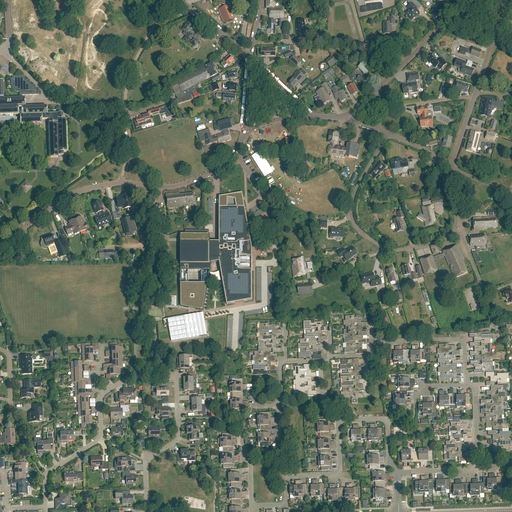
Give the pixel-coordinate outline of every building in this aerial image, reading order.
[(89,0),(81,12),(96,23),(100,20),(101,22),(103,20),(103,19),(101,15),(103,14),(105,15),(106,16),(109,19),(112,17),(120,6),(127,1),(127,0),(89,0)] [(275,8),(274,0),(266,0),(266,8),(269,8),(269,18),(284,18),(284,7),(276,7),(276,8),(275,8)] [(407,2),(410,5),(407,7),(409,9),(405,13),(412,20),(419,13),(416,10),(416,7),(412,3),(411,2),(413,1),(411,0),(403,0),(406,3),(407,2)] [(434,5),(432,7),(434,9),(440,13),(444,8),(439,3),(436,7),(434,5)] [(382,4),(360,8),(361,13),(383,9),(382,4)] [(224,23),(233,20),(227,6),(219,9),(224,23)] [(434,9),(430,14),(435,19),(440,13),(434,9)] [(383,34),(391,34),(390,28),(391,28),(391,25),(394,25),(394,18),(388,18),(388,23),(383,23),(383,34)] [(105,19),(93,33),(99,39),(111,24),(105,19)] [(283,27),(284,22),(281,22),(281,21),(269,20),(268,30),(267,30),(267,36),(275,37),(275,31),(275,25),(276,25),(278,25),(278,27),(283,27)] [(305,30),(304,20),(296,20),(297,39),(307,38),(307,30),(305,30)] [(194,37),(193,38),(191,37),(193,34),(191,32),(195,27),(188,22),(182,30),(184,31),(183,33),(183,34),(186,36),(183,40),(187,43),(188,41),(190,43),(195,47),(199,41),(194,37)] [(86,95),(110,66),(99,56),(94,62),(92,60),(102,47),(94,40),(96,37),(87,29),(78,40),(82,43),(70,57),(87,70),(75,84),(79,88),(79,89),(86,95)] [(55,39),(49,45),(55,52),(62,46),(55,39)] [(472,51),(467,49),(461,47),(459,54),(465,56),(466,53),(471,55),(479,58),(482,51),(473,48),(472,51)] [(268,48),(268,49),(261,49),(261,56),(275,56),(275,49),(272,49),(272,48),(268,48)] [(50,81),(63,91),(74,76),(63,67),(60,71),(56,68),(57,67),(54,65),(56,62),(51,59),(50,61),(46,57),(48,55),(39,49),(28,64),(38,71),(39,69),(43,72),(45,69),(54,75),(50,81)] [(297,67),(301,62),(294,55),(290,60),(291,62),(297,67)] [(439,61),(433,55),(428,60),(435,68),(437,66),(441,70),(447,64),(441,59),(439,61)] [(228,66),(235,61),(230,56),(224,61),(225,62),(222,65),(224,68),(227,65),(228,66)] [(336,63),(331,57),(326,62),(330,67),(336,63)] [(457,59),(456,63),(454,67),(457,67),(459,68),(458,71),(459,73),(460,73),(472,77),(474,70),(466,67),(467,63),(457,59)] [(366,76),(372,71),(364,62),(358,67),(366,76)] [(191,93),(198,90),(195,86),(218,74),(213,63),(170,85),(174,92),(176,96),(184,91),(186,95),(170,103),(172,107),(194,100),(191,93)] [(332,70),(331,68),(330,69),(323,75),(324,77),(325,76),(326,77),(333,71),(332,70)] [(300,84),(306,78),(298,70),(295,74),(296,75),(288,84),(294,89),(297,85),(297,86),(300,83),(300,84)] [(357,72),(355,70),(352,72),(351,74),(351,76),(353,78),(354,78),(361,86),(367,81),(359,74),(357,71),(357,72)] [(403,94),(417,93),(416,81),(418,80),(418,73),(407,74),(408,84),(402,85),(403,94)] [(213,83),(221,79),(219,75),(211,79),(213,83)] [(343,85),(349,81),(346,76),(340,79),(343,85)] [(36,92),(36,88),(33,88),(33,86),(30,86),(30,82),(28,83),(28,80),(24,81),(24,77),(13,77),(12,77),(12,79),(11,79),(11,85),(11,87),(12,88),(12,89),(13,90),(14,91),(15,92),(16,92),(17,92),(19,92),(19,96),(39,95),(39,92),(36,92)] [(0,121),(17,121),(17,119),(18,118),(20,118),(20,125),(42,124),(42,120),(45,120),(49,119),(49,123),(48,123),(50,159),(58,158),(58,156),(64,156),(63,153),(67,153),(66,119),(63,119),(63,114),(56,114),(56,110),(54,111),(53,111),(53,114),(47,114),(47,106),(25,107),(25,106),(25,102),(25,98),(3,99),(3,98),(3,81),(0,81),(0,121)] [(467,93),(469,86),(456,81),(454,88),(450,86),(449,89),(445,88),(443,93),(450,95),(451,90),(461,93),(462,92),(467,93)] [(213,92),(220,90),(217,84),(211,86),(213,92)] [(331,101),(328,95),(331,93),(326,84),(321,86),(323,89),(316,92),(318,96),(314,98),(314,99),(315,98),(316,100),(315,101),(316,102),(317,102),(318,104),(322,102),(323,105),(331,101)] [(352,96),(358,92),(353,84),(348,87),(352,96)] [(334,95),(337,94),(341,102),(347,100),(343,91),(340,92),(338,86),(332,89),(334,95)] [(235,102),(236,95),(217,93),(217,97),(223,98),(223,101),(227,102),(227,104),(231,104),(232,101),(235,102)] [(479,116),(489,118),(491,105),(496,106),(497,102),(492,102),(492,100),(483,98),(481,105),(482,105),(481,109),(479,116)] [(173,116),(169,105),(148,111),(149,114),(140,116),(141,118),(136,120),(134,121),(137,128),(142,126),(141,123),(142,124),(145,124),(145,122),(145,121),(150,120),(149,115),(160,112),(161,115),(166,113),(167,118),(173,116)] [(428,113),(427,107),(417,108),(418,115),(422,114),(423,118),(420,119),(421,127),(428,126),(428,127),(433,127),(432,117),(432,113),(428,113)] [(235,125),(233,119),(230,120),(229,118),(217,122),(217,121),(214,122),(215,125),(213,126),(215,131),(232,126),(235,125)] [(213,143),(212,137),(211,135),(209,129),(205,130),(198,133),(200,139),(205,137),(207,145),(213,143)] [(477,151),(482,133),(471,130),(469,137),(470,138),(467,149),(477,151)] [(212,137),(213,143),(218,141),(218,143),(231,140),(228,131),(223,132),(223,133),(212,137)] [(495,142),(497,134),(487,131),(485,140),(495,142)] [(336,143),(338,134),(333,133),(333,132),(330,132),(329,136),(330,136),(329,142),(332,143),(332,146),(330,155),(345,158),(357,160),(360,146),(347,144),(347,148),(335,146),(336,143)] [(430,147),(438,144),(437,140),(439,139),(438,136),(434,138),(434,139),(428,141),(427,142),(428,146),(429,146),(430,147)] [(450,148),(452,138),(445,136),(442,147),(450,148)] [(393,170),(401,168),(403,168),(409,167),(407,160),(402,161),(401,158),(398,159),(390,161),(393,170)] [(381,172),(386,167),(380,161),(374,167),(375,168),(368,176),(373,180),(381,171),(381,172)] [(353,175),(349,184),(354,186),(358,177),(353,175)] [(28,184),(25,181),(18,188),(26,194),(32,187),(30,185),(28,184)] [(195,203),(194,193),(179,195),(179,193),(166,195),(167,208),(183,207),(182,205),(195,203)] [(127,208),(125,195),(124,196),(124,197),(117,199),(118,204),(117,204),(118,207),(118,208),(127,206),(127,208)] [(432,204),(435,203),(434,198),(431,199),(431,201),(429,202),(428,196),(421,198),(423,203),(422,203),(423,207),(422,207),(424,217),(425,217),(427,219),(425,221),(426,227),(434,225),(434,223),(435,220),(433,212),(432,211),(432,209),(434,209),(433,205),(432,205),(432,204)] [(251,242),(251,241),(250,236),(244,201),(219,197),(219,242),(210,242),(210,237),(181,237),(181,272),(210,272),(211,263),(219,262),(227,305),(252,300),(252,256),(249,256),(249,250),(249,242),(251,242)] [(103,214),(102,211),(103,211),(100,202),(93,205),(96,213),(98,212),(99,216),(95,218),(99,228),(112,223),(110,217),(106,218),(105,214),(103,214)] [(401,222),(400,219),(405,217),(403,211),(397,213),(399,219),(393,220),(394,224),(392,225),(391,226),(391,228),(393,229),(396,229),(397,233),(404,231),(402,226),(403,226),(402,222),(401,222)] [(75,219),(80,232),(86,230),(89,228),(87,223),(84,224),(83,222),(84,222),(82,218),(82,219),(81,217),(75,219)] [(121,220),(125,234),(135,232),(132,217),(121,220)] [(474,231),(486,230),(486,228),(498,228),(497,217),(474,219),(474,231)] [(74,234),(80,232),(75,219),(69,221),(71,227),(69,228),(68,226),(65,228),(68,235),(71,233),(73,232),(74,234)] [(344,237),(344,229),(335,229),(335,227),(330,227),(329,236),(344,237)] [(45,249),(47,248),(49,247),(50,246),(53,245),(51,242),(54,241),(51,234),(43,238),(43,239),(41,239),(42,241),(41,243),(41,246),(43,248),(45,249)] [(470,245),(486,244),(486,236),(470,236),(470,245)] [(62,240),(54,243),(60,257),(67,254),(62,240)] [(433,255),(440,253),(437,244),(430,246),(433,255)] [(464,260),(458,245),(442,252),(443,254),(433,257),(433,256),(419,260),(425,276),(438,271),(434,259),(444,256),(449,267),(449,266),(455,279),(468,273),(463,263),(464,260)] [(357,254),(353,247),(349,249),(345,251),(343,248),(337,252),(340,258),(344,256),(346,261),(351,259),(351,258),(357,254)] [(302,264),(301,259),(292,260),(293,266),(292,266),(294,277),(305,275),(303,264),(302,264)] [(415,273),(412,274),(411,271),(410,271),(409,266),(402,267),(404,276),(408,275),(410,281),(417,279),(419,279),(423,278),(422,272),(420,266),(416,267),(417,273),(415,274),(415,273)] [(394,277),(392,269),(386,271),(388,278),(389,278),(390,283),(396,282),(395,277),(394,277)] [(375,279),(373,273),(368,274),(368,275),(361,277),(363,284),(371,283),(372,287),(381,285),(379,277),(379,278),(375,279)] [(181,283),(181,298),(184,298),(184,307),(188,308),(203,310),(208,283),(181,283)] [(299,296),(313,294),(312,283),(297,285),(299,296)] [(510,303),(511,302),(511,291),(511,292),(511,290),(502,293),(504,298),(506,297),(507,300),(509,299),(510,303)] [(204,313),(168,319),(172,342),(207,336),(204,319),(204,313)] [(362,327),(366,327),(366,322),(360,323),(360,321),(361,321),(361,317),(361,316),(356,316),(356,318),(355,318),(354,316),(345,316),(345,321),(343,321),(344,326),(345,326),(355,325),(355,323),(358,323),(358,327),(362,327)] [(322,331),(322,332),(326,331),(326,327),(320,327),(320,325),(322,325),(321,322),(315,322),(315,321),(305,321),(306,326),(304,326),(304,331),(306,331),(306,330),(315,330),(315,328),(318,328),(318,331),(318,332),(322,331)] [(276,334),(276,335),(280,335),(280,330),(274,331),(274,328),(275,328),(275,325),(269,325),(269,324),(259,324),(259,329),(258,329),(258,334),(260,334),(260,333),(269,333),(269,331),(272,331),(272,334),(272,335),(276,334)] [(358,327),(355,327),(355,325),(345,326),(346,330),(344,330),(344,335),(346,335),(355,334),(355,332),(358,332),(358,336),(362,336),(367,336),(366,332),(360,332),(360,330),(362,330),(362,327),(358,327)] [(318,331),(315,331),(315,330),(306,330),(306,331),(306,335),(304,335),(304,339),(304,340),(309,340),(309,341),(315,341),(315,337),(318,337),(318,341),(327,341),(326,336),(320,337),(320,334),(322,334),(322,332),(322,331),(318,332),(318,331)] [(272,335),(272,334),(269,334),(269,333),(260,333),(260,334),(260,338),(258,338),(258,343),(260,343),(269,342),(269,340),(272,340),(272,343),(272,344),(276,344),(281,344),(280,339),(274,340),(274,338),(276,337),(276,335),(276,334),(272,335)] [(358,336),(355,336),(355,334),(346,335),(346,339),(344,339),(344,344),(346,344),(355,343),(355,341),(358,341),(358,345),(359,345),(362,345),(367,345),(367,341),(361,341),(361,339),(362,339),(362,336),(358,336)] [(490,344),(490,340),(492,340),(492,335),(481,335),(481,338),(478,338),(478,334),(469,334),(470,338),(476,338),(476,340),(474,340),(474,343),(478,343),(481,343),(481,344),(490,344)] [(298,344),(298,349),(300,349),(309,349),(309,347),(312,346),(313,350),(316,350),(321,350),(321,346),(315,346),(315,344),(316,344),(316,341),(315,341),(309,341),(309,340),(304,340),(304,339),(300,339),(300,344),(298,344)] [(272,344),(272,343),(269,344),(269,342),(260,343),(260,347),(258,347),(258,352),(263,352),(263,354),(270,353),(269,350),(272,349),(273,353),(281,353),(281,349),(275,349),(275,347),(276,347),(276,344),(272,344)] [(112,354),(122,354),(122,347),(117,347),(116,343),(110,344),(110,348),(111,347),(112,354)] [(359,345),(358,345),(355,345),(355,343),(346,344),(346,348),(344,348),(345,353),(356,353),(356,350),(359,350),(359,354),(367,354),(367,350),(362,350),(362,348),(362,345),(359,345)] [(478,346),(478,343),(474,343),(470,343),(470,347),(476,347),(476,349),(474,349),(475,352),(478,352),(481,352),(481,353),(491,353),(491,349),(492,349),(492,344),(490,344),(481,344),(481,346),(478,346)] [(82,355),(93,355),(93,351),(98,350),(98,344),(92,344),(92,348),(90,348),(90,344),(82,344),(82,355)] [(456,355),(460,355),(460,351),(455,351),(455,349),(455,346),(448,346),(448,344),(439,345),(439,349),(438,349),(438,354),(440,354),(449,354),(449,352),(452,352),(452,355),(456,355)] [(394,364),(399,364),(398,347),(395,347),(395,352),(394,352),(394,351),(390,351),(390,361),(394,361),(394,364)] [(407,361),(407,350),(403,351),(403,352),(399,352),(398,347),(399,364),(403,363),(403,361),(407,361)] [(313,350),(310,350),(309,350),(309,349),(300,349),(300,353),(298,353),(299,358),(310,358),(310,356),(313,355),(313,359),(321,359),(321,355),(315,355),(315,353),(317,353),(316,350),(313,350)] [(416,363),(415,352),(411,352),(411,350),(407,350),(407,361),(411,361),(411,363),(416,363)] [(420,350),(420,351),(415,352),(416,363),(420,363),(420,360),(424,360),(427,360),(426,357),(424,357),(424,354),(426,354),(426,350),(420,350)] [(271,353),(270,353),(263,354),(263,352),(258,352),(254,352),(254,356),(253,356),(253,361),(255,361),(264,361),(264,358),(267,358),(267,362),(271,362),(275,362),(275,358),(269,358),(269,356),(271,356),(271,353)] [(479,355),(478,352),(475,352),(470,352),(470,356),(476,356),(476,358),(475,358),(475,361),(479,361),(482,361),(482,362),(491,362),(491,358),(493,358),(493,353),(491,353),(481,353),(482,355),(479,355)] [(452,355),(449,355),(449,354),(440,354),(440,358),(438,359),(438,364),(440,363),(449,363),(449,361),(452,361),(452,364),(456,364),(460,364),(460,360),(456,360),(456,358),(456,355),(452,355)] [(29,356),(20,356),(20,367),(23,367),(23,374),(32,374),(32,364),(31,356),(29,356)] [(340,365),(340,370),(342,370),(351,369),(351,367),(354,367),(354,371),(355,371),(358,371),(363,371),(363,367),(357,367),(357,365),(358,365),(358,359),(351,359),(351,360),(342,361),(342,365),(340,365)] [(267,362),(264,362),(264,361),(255,361),(255,366),(253,366),(253,371),(255,371),(255,375),(268,375),(267,371),(275,371),(275,367),(269,367),(269,365),(271,365),(271,362),(267,362)] [(479,365),(479,361),(475,361),(471,361),(471,365),(475,365),(475,367),(475,370),(482,370),(482,372),(491,371),(491,367),(493,367),(493,362),(491,362),(482,362),(482,365),(479,365)] [(193,367),(189,367),(189,363),(177,363),(177,369),(180,369),(186,369),(186,372),(188,372),(193,372),(193,367)] [(452,364),(449,364),(449,363),(440,363),(440,368),(438,368),(438,373),(440,373),(440,372),(449,372),(449,370),(452,370),(452,373),(453,373),(453,374),(456,373),(456,374),(461,373),(461,369),(455,369),(455,367),(456,367),(456,364),(452,364)] [(295,376),(304,376),(304,377),(307,377),(311,377),(316,377),(316,373),(310,373),(310,371),(311,371),(311,368),(311,365),(304,365),(304,367),(295,367),(295,372),(293,372),(293,377),(295,376)] [(120,375),(120,368),(109,368),(110,375),(106,375),(106,379),(114,379),(114,375),(120,375)] [(355,371),(354,371),(351,371),(351,369),(342,370),(342,374),(340,374),(340,379),(342,379),(352,379),(352,377),(354,376),(354,380),(355,380),(359,380),(363,380),(363,376),(357,376),(357,374),(358,374),(358,371),(355,371)] [(453,373),(452,373),(450,373),(449,372),(440,372),(440,373),(440,377),(439,377),(439,382),(450,381),(450,379),(453,379),(453,383),(461,382),(461,378),(455,378),(455,376),(456,376),(456,374),(456,373),(453,374),(453,373)] [(507,383),(507,379),(509,379),(508,374),(497,374),(497,377),(494,377),(494,373),(486,373),(486,377),(492,377),(492,379),(490,379),(491,382),(495,382),(498,382),(498,383),(507,383)] [(184,378),(184,385),(193,384),(193,380),(197,380),(197,375),(195,375),(188,375),(188,378),(184,378)] [(398,384),(415,383),(415,380),(409,380),(409,379),(411,379),(411,375),(400,375),(400,379),(396,379),(396,380),(396,384),(398,384)] [(230,388),(241,388),(241,384),(243,384),(242,379),(237,380),(237,376),(230,376),(230,377),(231,377),(231,380),(232,380),(232,384),(230,384),(230,388)] [(311,380),(311,377),(307,377),(304,377),(304,376),(295,376),(295,381),(293,381),(294,386),(295,385),(296,385),(305,385),(305,383),(308,383),(308,386),(312,386),(316,386),(316,382),(310,382),(310,380),(311,380)] [(355,380),(354,380),(352,380),(352,379),(342,379),(343,383),(341,383),(341,388),(343,388),(352,388),(352,386),(355,386),(355,389),(359,389),(363,389),(363,385),(357,385),(357,383),(359,383),(359,380),(355,380)] [(22,398),(31,397),(30,394),(33,394),(33,388),(39,388),(39,381),(40,381),(40,380),(33,381),(24,381),(24,390),(21,391),(22,398)] [(495,382),(491,382),(486,382),(486,386),(492,386),(492,388),(491,388),(491,391),(495,391),(498,391),(498,392),(507,392),(507,388),(509,388),(509,383),(507,383),(498,383),(498,384),(498,385),(495,386),(495,382)] [(406,392),(407,392),(411,392),(411,388),(410,388),(410,383),(415,383),(398,384),(398,388),(401,388),(401,392),(406,392)] [(159,388),(159,384),(152,385),(152,388),(156,388),(156,397),(169,396),(169,388),(159,388)] [(197,389),(196,384),(193,384),(184,385),(184,391),(191,391),(191,394),(197,394),(197,389)] [(308,386),(305,386),(305,385),(296,385),(295,385),(296,390),(294,390),(294,395),(305,394),(305,392),(308,392),(308,396),(316,395),(316,391),(310,391),(310,389),(312,389),(312,386),(308,386)] [(230,397),(243,396),(243,392),(241,392),(241,388),(230,388),(230,397)] [(355,389),(352,389),(352,388),(343,388),(343,392),(341,392),(341,397),(351,397),(351,395),(354,394),(355,398),(358,398),(364,398),(364,394),(358,394),(358,392),(359,392),(359,389),(355,389)] [(116,403),(120,403),(120,401),(126,401),(135,400),(135,397),(135,389),(123,390),(123,394),(119,394),(119,395),(115,395),(116,403)] [(461,391),(461,407),(466,407),(466,405),(470,405),(470,394),(465,394),(465,396),(464,396),(464,390),(461,391)] [(440,408),(444,408),(444,391),(439,391),(440,395),(435,395),(436,402),(436,406),(440,406),(440,408)] [(453,405),(453,395),(448,395),(448,397),(444,397),(444,391),(444,408),(449,408),(449,406),(453,405)] [(457,396),(457,395),(453,395),(453,405),(457,405),(457,408),(459,407),(461,407),(461,391),(461,395),(458,395),(458,396),(457,396)] [(495,391),(491,391),(487,391),(487,395),(493,395),(493,397),(491,397),(491,400),(492,400),(498,400),(498,402),(503,401),(503,402),(507,401),(507,397),(509,397),(509,392),(507,392),(498,392),(498,395),(495,395),(495,391)] [(408,396),(407,392),(406,392),(401,392),(394,392),(394,401),(405,400),(408,400),(408,397),(406,397),(406,396),(408,396)] [(193,405),(202,405),(201,401),(205,401),(205,395),(198,396),(198,399),(192,399),(193,405)] [(231,405),(248,405),(248,402),(242,402),(242,400),(243,400),(243,396),(230,397),(231,405)] [(405,400),(394,401),(394,405),(396,405),(396,409),(407,409),(407,405),(405,405),(405,400)] [(504,406),(503,402),(503,401),(498,402),(498,400),(492,400),(492,404),(489,404),(489,400),(481,401),(481,405),(487,404),(487,407),(485,407),(486,410),(490,409),(490,410),(493,409),(493,411),(502,410),(502,406),(504,406)] [(432,413),(436,413),(436,406),(436,402),(432,402),(432,404),(430,404),(430,403),(427,403),(427,404),(428,416),(432,416),(432,413)] [(428,417),(428,416),(427,404),(423,404),(423,403),(419,403),(419,414),(423,413),(423,416),(426,416),(426,417),(428,417)] [(157,415),(161,415),(161,417),(162,417),(162,420),(166,419),(168,419),(168,418),(169,418),(169,417),(169,408),(162,408),(162,404),(153,404),(154,412),(156,412),(157,415)] [(42,412),(42,409),(42,405),(33,405),(33,413),(29,413),(29,423),(38,422),(38,416),(42,416),(42,412)] [(205,405),(202,405),(193,405),(193,412),(199,412),(199,415),(205,415),(205,405)] [(248,408),(248,405),(231,405),(231,414),(244,414),(244,409),(242,409),(242,408),(248,408)] [(111,418),(122,418),(122,413),(128,412),(128,406),(120,406),(120,409),(110,410),(111,418)] [(504,415),(504,410),(502,410),(493,411),(493,413),(490,413),(489,410),(490,410),(490,409),(486,410),(481,410),(481,414),(487,414),(487,416),(486,416),(486,419),(490,419),(493,419),(493,420),(502,420),(502,419),(502,415),(504,415)] [(258,422),(269,421),(269,417),(270,417),(270,413),(260,413),(260,417),(257,417),(258,422)] [(92,424),(91,417),(89,417),(81,417),(81,418),(81,428),(85,428),(85,424),(92,424)] [(317,428),(334,428),(334,425),(329,425),(329,424),(330,424),(330,419),(319,420),(320,424),(317,424),(317,428)] [(504,424),(504,419),(502,419),(502,420),(493,420),(493,422),(490,422),(490,419),(486,419),(481,419),(482,423),(488,423),(488,425),(486,425),(486,428),(493,428),(493,429),(502,429),(502,424),(504,424)] [(449,428),(449,433),(451,433),(460,432),(460,430),(463,430),(463,434),(464,434),(467,434),(472,434),(472,429),(466,430),(466,428),(467,427),(467,424),(469,424),(469,420),(460,421),(460,423),(451,423),(451,428),(449,428)] [(260,430),(271,430),(271,426),(269,426),(269,421),(258,422),(258,426),(260,426),(260,430)] [(197,434),(197,429),(199,429),(199,422),(192,422),(192,427),(187,427),(187,434),(190,434),(197,434)] [(111,437),(123,436),(122,429),(124,429),(124,424),(117,425),(117,428),(111,429),(111,437)] [(152,428),(152,424),(146,424),(146,430),(148,430),(148,437),(160,437),(159,428),(152,428)] [(373,442),(373,425),(370,425),(370,430),(369,430),(369,429),(365,429),(365,440),(369,439),(369,442),(372,442),(372,443),(373,443),(373,442)] [(373,425),(373,442),(378,441),(378,439),(382,439),(382,434),(384,434),(384,428),(377,429),(377,430),(376,430),(376,425),(373,425)] [(320,437),(331,437),(330,432),(329,432),(329,431),(329,428),(334,428),(317,428),(318,433),(320,433),(320,437)] [(13,430),(12,429),(9,430),(5,430),(5,435),(3,435),(3,437),(0,437),(0,443),(5,443),(5,444),(14,444),(13,441),(15,441),(15,437),(14,437),(13,430)] [(67,441),(66,432),(63,433),(63,429),(57,429),(57,435),(60,435),(60,443),(67,443),(67,441)] [(357,442),(356,431),(352,431),(352,429),(347,430),(348,440),(352,440),(352,442),(357,442)] [(361,440),(365,440),(365,429),(360,429),(361,431),(359,431),(356,431),(357,442),(361,442),(361,440)] [(269,434),(271,434),(271,430),(260,430),(257,430),(257,434),(258,434),(258,439),(275,438),(275,435),(269,435),(269,434)] [(494,437),(493,437),(493,440),(497,440),(500,440),(500,441),(509,441),(509,437),(511,437),(511,432),(499,432),(499,434),(496,434),(496,431),(488,431),(488,435),(494,435),(494,437)] [(467,437),(467,434),(464,434),(463,434),(461,434),(461,432),(460,432),(451,433),(452,437),(449,437),(450,441),(450,442),(455,441),(455,443),(461,443),(461,439),(464,439),(464,443),(472,443),(472,438),(466,439),(466,437),(467,437)] [(195,444),(202,444),(202,438),(200,438),(200,434),(197,434),(190,434),(190,441),(195,441),(195,444)] [(220,443),(237,443),(237,440),(232,440),(232,438),(233,438),(233,434),(222,435),(223,439),(219,439),(218,439),(218,443),(220,443)] [(329,445),(335,445),(335,442),(329,442),(329,441),(331,441),(331,437),(320,437),(320,441),(318,441),(318,446),(329,445)] [(44,442),(44,451),(50,451),(50,444),(53,444),(53,438),(47,438),(47,442),(44,442)] [(275,438),(258,439),(259,443),(261,443),(261,447),(271,447),(271,443),(270,443),(270,441),(275,441),(275,438)] [(44,451),(44,442),(40,442),(40,439),(34,439),(34,447),(37,447),(37,451),(38,451),(38,454),(44,453),(44,451)] [(497,440),(493,440),(488,440),(488,444),(494,444),(494,446),(493,446),(493,452),(500,452),(500,451),(509,450),(509,446),(511,446),(511,441),(509,441),(500,441),(500,444),(497,444),(497,440)] [(444,446),(444,451),(446,451),(455,451),(455,450),(455,448),(458,448),(458,452),(462,452),(467,452),(466,448),(460,448),(460,446),(462,446),(462,443),(461,443),(455,443),(455,441),(450,442),(450,441),(446,442),(446,446),(444,446)] [(221,448),(223,448),(223,452),(234,451),(233,447),(232,447),(232,446),(237,446),(237,443),(220,443),(221,448)] [(318,450),(318,454),(331,454),(331,450),(329,450),(329,445),(318,446),(318,450)] [(428,449),(423,450),(424,467),(427,466),(427,461),(428,461),(428,462),(432,462),(432,452),(428,452),(428,449)] [(188,452),(188,450),(181,450),(181,455),(178,455),(178,462),(184,462),(184,460),(188,460),(188,452)] [(404,467),(407,467),(406,450),(402,450),(402,453),(398,453),(398,463),(402,463),(402,462),(404,462),(404,467)] [(415,463),(415,452),(411,452),(411,450),(406,450),(407,467),(407,462),(411,461),(411,463),(415,463)] [(421,467),(424,467),(423,450),(419,450),(419,452),(415,452),(415,463),(419,463),(419,461),(421,461),(421,467)] [(221,460),(232,460),(232,455),(234,455),(234,451),(223,452),(223,455),(221,456),(221,460)] [(455,452),(455,451),(446,451),(446,456),(444,456),(444,461),(456,460),(455,458),(458,458),(459,461),(467,461),(467,457),(461,457),(461,455),(462,455),(462,452),(458,452),(455,452)] [(188,460),(188,462),(193,462),(193,464),(198,464),(197,460),(196,460),(195,452),(188,452),(188,460)] [(367,456),(367,461),(378,460),(378,456),(380,456),(380,452),(369,452),(369,456),(367,456)] [(331,458),(331,454),(318,454),(319,462),(336,462),(335,459),(330,459),(330,458),(331,458)] [(117,459),(118,467),(115,469),(117,472),(122,472),(126,472),(135,471),(135,468),(129,468),(129,467),(131,467),(130,458),(128,458),(128,457),(121,457),(121,459),(117,459)] [(102,463),(102,458),(90,458),(91,466),(100,466),(100,470),(109,470),(108,463),(102,463)] [(232,460),(221,460),(221,465),(223,465),(224,469),(234,468),(234,464),(233,464),(232,460)] [(380,465),(379,465),(378,460),(367,461),(367,465),(370,465),(370,469),(375,469),(380,469),(380,465)] [(336,462),(319,462),(319,467),(321,467),(321,471),(332,471),(332,467),(330,467),(330,465),(336,465),(336,462)] [(15,474),(25,473),(25,463),(17,463),(17,466),(14,467),(15,474)] [(385,473),(385,469),(380,469),(375,469),(375,473),(373,473),(373,478),(384,477),(384,473),(385,473)] [(229,479),(246,478),(246,475),(240,475),(240,474),(241,474),(241,470),(231,470),(231,474),(229,474),(229,479)] [(77,473),(77,472),(65,472),(65,475),(64,475),(64,476),(65,476),(65,482),(77,482),(77,481),(83,481),(83,473),(77,473)] [(130,472),(126,472),(122,472),(122,479),(126,479),(126,485),(137,484),(137,475),(130,476),(130,472)] [(492,480),(492,474),(489,474),(489,480),(487,480),(487,478),(483,478),(483,483),(484,489),(487,489),(487,491),(492,491),(492,489),(492,480)] [(429,491),(433,491),(432,480),(428,480),(428,482),(427,482),(427,476),(424,477),(424,493),(429,493),(429,491)] [(386,482),(384,482),(384,477),(373,478),(373,482),(375,482),(375,486),(386,486),(386,482)] [(420,493),(424,493),(424,477),(421,477),(421,482),(420,482),(420,481),(415,481),(416,491),(420,491),(420,493)] [(231,487),(242,487),(242,483),(240,483),(240,478),(246,478),(229,479),(229,483),(231,483),(231,487)] [(492,489),(492,491),(497,491),(497,488),(501,488),(500,478),(496,478),(496,479),(492,480),(492,489)] [(475,480),(475,496),(475,497),(480,496),(480,494),(484,494),(484,489),(483,483),(479,484),(479,485),(478,485),(478,479),(475,480)] [(311,497),(314,497),(316,497),(315,480),(312,480),(312,486),(311,486),(311,485),(307,485),(307,495),(311,495),(311,497)] [(321,495),(324,495),(324,489),(324,484),(320,484),(320,486),(316,486),(316,480),(315,480),(316,497),(321,497),(321,495)] [(441,493),(441,481),(437,481),(437,480),(432,480),(433,491),(437,491),(437,493),(441,493)] [(450,485),(450,480),(445,480),(445,481),(441,481),(441,493),(446,492),(446,490),(450,490),(450,485)] [(475,497),(475,496),(475,480),(472,480),(472,485),(471,485),(471,484),(467,484),(467,494),(471,494),(471,497),(474,497),(474,499),(475,499),(475,497)] [(294,496),(294,498),(299,498),(298,481),(295,481),(296,487),(294,487),(294,485),(290,485),(290,496),(294,496)] [(301,485),(301,481),(298,481),(299,498),(307,497),(307,485),(301,485)] [(342,499),(341,488),(337,489),(337,490),(336,490),(336,484),(332,485),(333,485),(333,490),(333,502),(338,501),(338,499),(342,499)] [(350,501),(349,484),(347,484),(347,490),(345,490),(345,488),(341,488),(342,499),(345,499),(345,501),(348,501),(349,503),(350,502),(350,501)] [(349,484),(350,501),(355,501),(355,498),(359,498),(358,488),(354,488),(354,489),(353,489),(353,484),(349,484)] [(459,497),(458,486),(454,486),(454,484),(450,485),(450,490),(450,495),(454,495),(454,497),(457,497),(457,499),(459,499),(459,497)] [(463,495),(467,494),(467,484),(463,484),(463,486),(458,486),(459,497),(459,499),(460,499),(460,497),(463,497),(463,495)] [(373,495),(390,494),(390,491),(385,491),(385,490),(386,490),(386,486),(375,486),(376,490),(373,490),(373,495)] [(29,487),(18,487),(18,494),(16,494),(16,492),(12,492),(12,495),(14,494),(14,498),(23,498),(22,494),(29,494),(30,494),(30,487),(29,487)] [(241,491),(242,491),(242,487),(231,487),(231,491),(229,491),(229,496),(246,495),(246,492),(241,492),(241,491)] [(333,490),(328,490),(328,489),(324,489),(324,495),(324,500),(328,499),(328,502),(333,502),(333,490)] [(122,496),(122,492),(116,492),(117,498),(121,498),(122,504),(133,504),(132,496),(122,496)] [(390,494),(373,495),(374,499),(376,499),(376,503),(387,503),(386,499),(385,499),(385,494),(390,494)] [(69,499),(69,495),(60,495),(60,500),(56,500),(56,505),(67,504),(67,506),(72,506),(71,499),(69,499)] [(232,504),(242,504),(242,500),(241,500),(241,498),(246,498),(246,495),(229,496),(229,500),(232,500),(232,504)]
